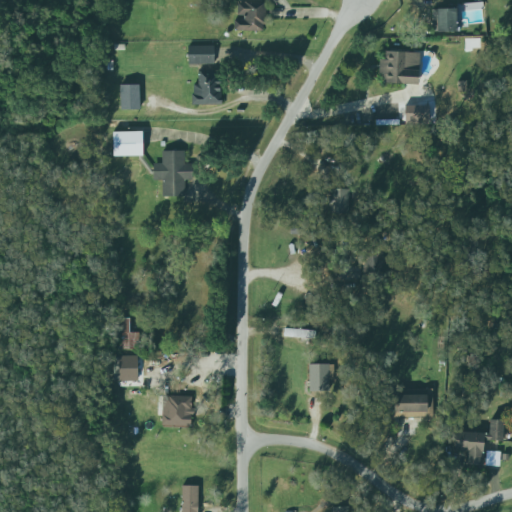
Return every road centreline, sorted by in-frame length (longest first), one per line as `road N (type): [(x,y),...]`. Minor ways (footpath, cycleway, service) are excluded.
road 1 (residential): [(358,0),(263,167),(248,209),(240,511)]
road 2 (residential): [(239,441),(318,447),(423,510),(457,510),(511,493)]
